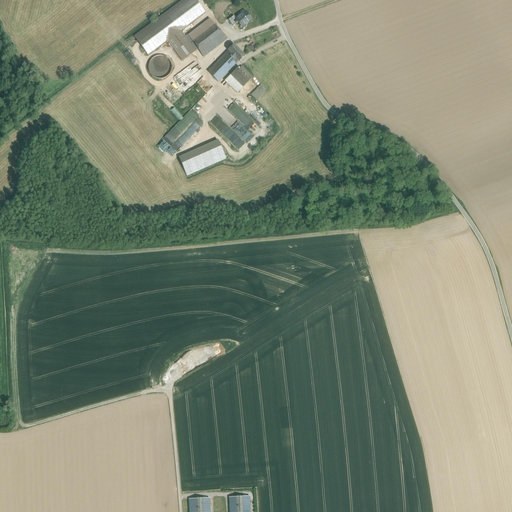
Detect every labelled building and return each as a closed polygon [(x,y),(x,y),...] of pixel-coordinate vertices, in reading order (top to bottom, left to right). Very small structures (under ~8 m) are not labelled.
[(195,0),(182,0),(134,36),(148,55),(167,41),(181,31),(205,13),(195,0)] [(246,13),(240,17),(239,16),(236,19),(238,22),(242,27),(252,19),(246,13)] [(234,16),(228,20),(233,26),(238,22),(236,19),(234,16)] [(210,19),(188,35),(193,42),(215,25),(210,19)] [(215,25),(193,42),(203,57),(228,38),(215,25)] [(196,51),(181,31),(167,41),(182,61),(196,51)] [(245,56),(233,44),(228,50),(228,51),(226,53),(236,63),(238,61),(239,62),(245,56)] [(226,53),(208,72),(218,82),(236,63),(226,53)] [(171,72),(172,67),(171,63),(168,59),(164,56),(160,56),(155,57),(152,59),(149,63),(148,67),(149,72),(152,76),(156,78),(160,79),(165,78),(168,75),(171,72)] [(175,76),(184,91),(203,79),(197,71),(201,68),(197,61),(175,76)] [(248,73),(242,66),(238,70),(237,68),(230,75),(243,87),(252,77),(248,73)] [(243,87),(230,75),(224,81),(237,93),(243,87)] [(261,85),(251,95),(256,100),(265,90),(261,85)] [(224,107),(242,123),(245,120),(246,121),(250,117),(231,99),(224,107)] [(185,116),(163,138),(171,146),(199,117),(190,111),(185,116)] [(199,117),(171,146),(177,152),(202,126),(199,117)] [(187,175),(225,158),(218,141),(179,158),(187,175)] [(250,511),(250,497),(229,497),(229,511),(250,511)] [(210,511),(210,498),(188,499),(189,511),(210,511)]
